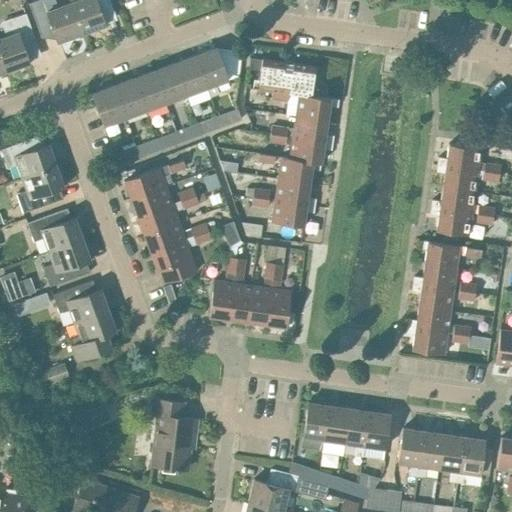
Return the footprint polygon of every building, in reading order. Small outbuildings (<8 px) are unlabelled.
[(57,42),(80,33),(70,3),(58,7),(55,0),(39,0),(30,4),(39,29),(51,25),(57,42)] [(110,3),(108,0),(77,0),(70,3),(80,33),(104,25),(98,8),(110,3)] [(5,35),(0,36),(0,57),(5,71),(29,62),(22,45),(34,41),(28,22),(25,14),(12,19),(1,23),(5,35)] [(193,55),(205,88),(227,80),(215,47),(193,55)] [(193,55),(173,63),(186,95),(205,88),(193,55)] [(262,59),(250,57),(248,69),(260,70),(257,88),(272,90),(284,92),(288,93),(298,94),(311,95),(315,66),(293,63),(290,84),(285,83),(281,83),(284,62),(262,58),(262,59)] [(154,70),(166,102),(186,95),(173,63),(154,70)] [(145,110),(166,102),(154,70),(133,78),(145,110)] [(112,85),(124,118),(145,110),(133,78),(112,85)] [(112,85),(92,93),(104,125),(124,118),(112,85)] [(287,101),(288,93),(284,92),(272,90),(271,98),(287,101)] [(338,99),(311,95),(298,94),(295,112),(327,117),(329,106),(337,107),(338,99)] [(237,109),(222,115),(226,125),(241,119),(237,109)] [(270,133),(332,143),(333,135),(325,134),(327,117),(295,112),(293,129),(271,126),(270,133)] [(202,122),(206,132),(220,127),(216,117),(202,122)] [(197,124),(182,130),(185,140),(201,134),(197,124)] [(161,137),(165,148),(180,142),(176,131),(161,137)] [(289,158),(321,162),(323,149),(331,150),(332,143),(270,133),(268,141),(290,145),(289,158)] [(0,149),(7,169),(18,165),(22,178),(56,166),(51,153),(55,152),(51,143),(39,147),(35,136),(0,148),(0,149)] [(141,145),(145,155),(160,150),(156,140),(141,145)] [(437,164),(477,170),(480,148),(449,143),(446,158),(438,157),(437,164)] [(121,152),(125,162),(140,157),(136,147),(121,152)] [(259,162),(274,164),(275,156),(260,154),(259,162)] [(281,157),(278,179),(309,183),(311,169),(320,170),(321,162),(289,158),(281,157)] [(167,166),(160,168),(159,167),(124,180),(137,216),(172,203),(162,175),(170,173),(185,167),(182,160),(167,166)] [(485,163),(484,171),(500,173),(501,165),(485,163)] [(437,164),(436,171),(444,173),(442,187),(474,191),(477,170),(437,164)] [(22,212),(39,207),(57,200),(54,189),(67,185),(63,176),(60,177),(56,166),(22,178),(26,190),(16,194),(22,212)] [(484,171),(483,179),(499,181),(500,173),(484,171)] [(315,198),(307,197),(309,183),(278,179),(275,200),(314,207),(315,198)] [(431,207),(471,213),(474,191),(442,187),(440,201),(432,200),(431,207)] [(195,195),(193,188),(178,193),(180,200),(195,195)] [(253,197),(268,199),(270,192),(255,189),(253,197)] [(183,209),(198,203),(195,195),(180,200),(172,203),(137,216),(143,234),(178,221),(175,212),(183,209)] [(252,205),(267,207),(268,199),(253,197),(252,205)] [(305,211),(313,213),(314,207),(275,200),(272,222),(303,226),(305,211)] [(478,206),(477,214),(493,217),(494,208),(478,206)] [(431,207),(430,214),(438,215),(436,230),(468,234),(471,213),(431,207)] [(49,251),(82,239),(78,227),(81,225),(78,216),(65,221),(61,210),(42,217),(26,223),(33,242),(44,239),(49,251)] [(493,217),(477,214),(476,222),(492,224),(493,217)] [(185,239),(208,230),(205,223),(190,228),(182,232),(178,221),(143,234),(150,252),(185,239)] [(196,271),(191,257),(187,246),(211,237),(208,230),(185,239),(150,252),(156,270),(159,269),(164,282),(196,271)] [(49,286),(65,280),(84,274),(80,263),(93,258),(90,249),(86,250),(82,239),(49,251),(53,263),(42,267),(49,286)] [(424,263),(456,268),(459,246),(419,240),(418,248),(426,249),(424,263)] [(465,255),(480,257),(481,250),(466,247),(465,255)] [(209,316),(228,319),(236,257),(229,256),(226,281),(214,280),(209,316)] [(247,321),(252,285),(242,284),(243,275),(245,259),(236,257),(228,319),(247,321)] [(247,321),(266,324),(274,263),(267,262),(265,278),(264,287),(252,285),(247,321)] [(285,327),(290,290),(279,289),(282,264),(274,263),(266,324),(285,327)] [(413,276),(412,283),(453,289),(456,268),(424,263),(422,277),(413,276)] [(9,301),(33,292),(29,280),(6,289),(9,301)] [(103,298),(107,297),(104,287),(91,292),(87,281),(52,294),(59,314),(70,310),(74,322),(108,310),(103,298)] [(412,283),(411,291),(420,292),(418,306),(450,311),(453,289),(412,283)] [(460,290),(475,293),(476,285),(461,283),(460,290)] [(511,290),(505,289),(503,305),(511,306),(511,299),(511,290)] [(460,290),(459,299),(474,301),(475,293),(460,290)] [(27,312),(23,301),(15,304),(19,314),(27,312)] [(407,319),(406,326),(446,332),(447,331),(454,332),(469,334),(470,327),(448,324),(450,311),(418,306),(416,320),(407,319)] [(76,360),(92,354),(111,347),(106,334),(119,330),(115,320),(112,322),(108,310),(74,322),(79,335),(68,339),(76,360)] [(406,326),(405,333),(414,335),(412,349),(443,354),(446,332),(406,326)] [(498,343),(495,363),(511,365),(511,330),(500,329),(498,343)] [(454,332),(453,342),(468,344),(469,334),(454,332)] [(39,373),(43,386),(69,376),(65,364),(39,373)] [(151,467),(179,471),(179,468),(187,469),(191,437),(195,437),(197,419),(181,417),(183,402),(153,398),(151,416),(157,416),(151,467)] [(328,405),(307,402),(303,436),(315,438),(313,449),(321,450),(322,450),(328,405)] [(79,413),(75,432),(76,434),(111,419),(104,403),(79,413)] [(321,450),(321,452),(342,456),(344,442),(343,442),(348,408),(328,405),(322,450),(321,450)] [(368,411),(348,408),(343,442),(344,442),(356,444),(354,456),(362,457),(368,411)] [(368,411),(362,457),(382,459),(389,414),(368,411)] [(397,463),(409,464),(408,476),(416,477),(422,431),(402,428),(397,463)] [(422,431),(416,477),(425,478),(427,467),(438,468),(443,433),(422,431)] [(438,468),(451,470),(449,481),(457,482),(463,436),(443,433),(438,468)] [(479,474),(484,439),(463,436),(457,482),(466,483),(467,473),(479,474)] [(496,469),(511,470),(511,438),(500,437),(498,456),(496,469)] [(316,482),(318,473),(291,464),(289,473),(298,475),(298,476),(316,482)] [(327,486),(316,482),(298,476),(298,475),(289,473),(270,468),(267,482),(253,479),(248,500),(282,510),(288,489),(323,498),(327,486)] [(318,473),(316,482),(327,486),(330,477),(318,473)] [(82,478),(71,511),(75,511),(132,511),(138,496),(107,486),(82,478)] [(342,491),(355,495),(357,487),(345,483),(342,491)] [(355,495),(366,499),(365,508),(383,510),(385,493),(370,491),(357,487),(355,495)] [(385,493),(383,510),(401,511),(411,511),(413,503),(399,501),(398,495),(385,493)] [(24,511),(26,498),(0,494),(0,511),(24,511)] [(344,500),(340,509),(346,511),(356,511),(359,502),(344,498),(344,500)] [(285,511),(282,511),(282,510),(248,500),(244,511),(285,511)] [(411,511),(424,511),(425,504),(413,503),(411,511)]
